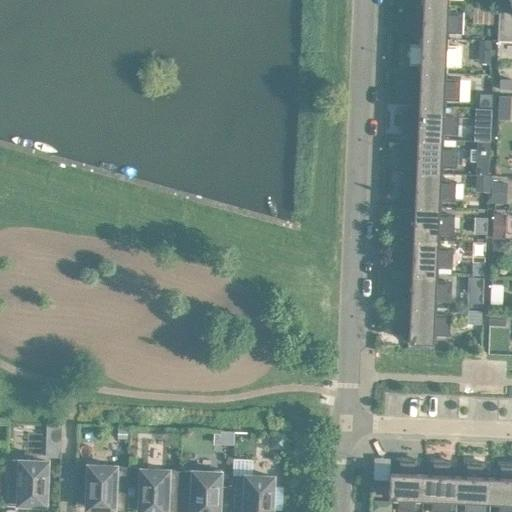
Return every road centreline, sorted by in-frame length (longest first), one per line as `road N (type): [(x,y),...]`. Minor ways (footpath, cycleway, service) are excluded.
road 1 (residential): [(371,0),(345,428)]
road 2 (residential): [(345,428),(511,437)]
